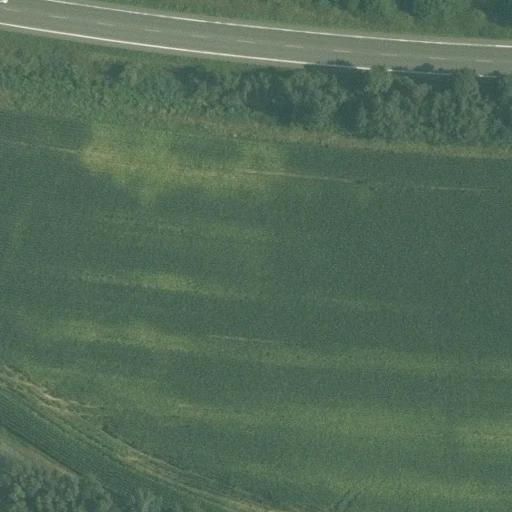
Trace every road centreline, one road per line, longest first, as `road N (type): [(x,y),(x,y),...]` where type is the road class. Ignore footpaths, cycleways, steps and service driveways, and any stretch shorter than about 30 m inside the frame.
road 1 (primary): [(511,61),(200,37),(0,9)]
road 2 (unclassified): [(0,449),(162,511)]
